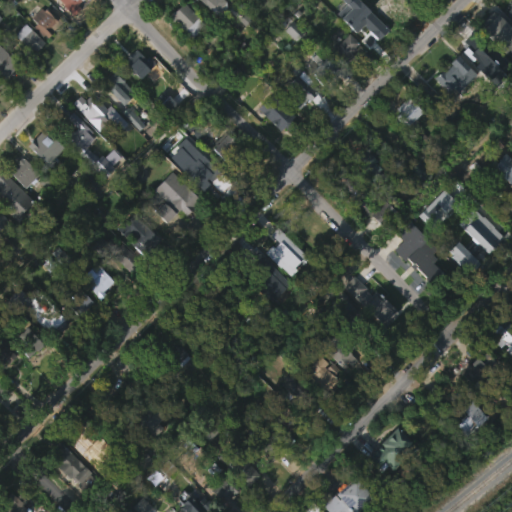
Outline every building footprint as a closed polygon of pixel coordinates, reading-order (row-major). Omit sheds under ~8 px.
[(57,28),(53,32),(69,49),(83,35),(64,15),(68,12),(56,0),(51,0),(48,4),(43,0),(37,7),(57,28)] [(85,0),(86,1),(85,2),(86,3),(79,9),(81,10),(73,18),(56,0),(85,0)] [(225,0),(232,6),(235,3),(252,19),(245,26),(230,11),(223,18),(212,9),(211,11),(198,0),(225,0)] [(396,0),(404,9),(389,21),(373,4),(376,0),(396,0)] [(404,24),(418,10),(408,0),(395,0),(388,9),(404,24)] [(184,2),(204,24),(198,29),(200,31),(191,40),(177,24),(180,22),(176,18),(173,21),(168,16),(184,2)] [(48,6),(63,22),(48,38),(45,34),(43,36),(34,26),(37,24),(31,18),(41,8),(44,10),(48,6)] [(511,44),(506,51),(479,27),(493,11),(511,30),(511,44)] [(212,45),(223,33),(201,12),(189,25),(212,45)] [(363,13),(369,18),(370,17),(383,30),(369,41),(358,30),(356,32),(350,26),(363,13)] [(384,53),(399,40),(382,21),(367,35),(384,53)] [(45,42),(36,51),(33,48),(29,52),(27,50),(25,52),(17,44),(20,40),(14,34),(26,23),(45,42)] [(185,69),(200,55),(180,33),(165,47),(185,69)] [(358,43),(364,49),(344,66),(330,50),(336,44),(337,45),(350,33),(359,42),(358,43)] [(26,50),(43,70),(59,56),(42,37),(26,50)] [(346,57),(363,74),(377,61),(360,43),(346,57)] [(511,66),(489,43),(474,58),(500,86),(510,76),(511,78),(511,66)] [(0,46),(9,55),(12,52),(21,62),(3,80),(0,76),(0,46)] [(137,49),(146,58),(148,56),(156,63),(142,80),(124,62),(128,58),(126,56),(131,51),(133,53),(137,49)] [(319,50),(333,64),(334,63),(340,69),(323,86),(312,74),(313,73),(312,72),(319,65),(312,57),(319,50)] [(10,66),(30,85),(41,73),(21,54),(10,66)] [(280,62),(292,71),(298,64),(286,54),(280,62)] [(475,72),(468,79),(470,81),(458,92),(455,87),(449,93),(434,78),(442,70),(445,72),(453,64),(451,62),(459,55),(475,72)] [(343,91),(357,76),(344,65),(330,79),(343,91)] [(124,106),(102,83),(114,71),(132,90),(125,97),(129,101),(124,106)] [(303,71),(312,80),(308,84),(318,94),(311,101),(310,100),(308,103),(307,101),(300,109),(288,97),(295,90),(288,83),(297,74),(298,76),(303,71)] [(119,93),(136,110),(150,96),(133,79),(119,93)] [(16,96),(0,80),(0,109),(1,111),(16,96)] [(313,95),(323,109),(334,101),(325,87),(313,95)] [(448,118),(453,124),(472,106),(454,87),(430,110),(443,123),(448,118)] [(298,126),(291,133),(285,128),(282,132),(258,109),(273,93),(296,116),(292,120),(298,126)] [(91,94),(115,114),(99,132),(92,126),(97,121),(89,114),(86,117),(77,109),(78,107),(73,103),(80,95),(86,100),(91,94)] [(421,111),(405,126),(396,116),(400,112),(395,108),(407,96),(421,111)] [(119,136),(131,124),(111,103),(99,114),(119,136)] [(295,140),(312,126),(297,108),(280,122),(295,140)] [(93,131),(90,135),(94,138),(81,154),(60,135),(67,128),(72,133),(78,128),(67,118),(72,112),(93,131)] [(99,166),(117,148),(95,126),(86,134),(78,125),(68,134),(99,166)] [(290,147),(267,126),(253,140),(277,162),(290,147)] [(58,144),(41,162),(24,144),(41,127),(58,144)] [(417,147),(407,129),(392,137),(402,156),(417,147)] [(231,140),(247,155),(239,163),(230,154),(223,161),(208,147),(223,132),(231,140)] [(511,148),(511,178),(507,183),(488,165),(492,161),(489,158),(497,148),(490,141),(497,134),(511,148)] [(72,158),(63,169),(79,183),(93,167),(67,144),(62,150),(72,158)] [(426,172),(417,182),(394,160),(407,146),(428,165),(423,170),(426,172)] [(394,174),(380,188),(362,169),(376,156),(394,174)] [(22,157),(40,174),(25,188),(9,172),(18,164),(16,162),(22,157)] [(203,175),(205,177),(214,168),(222,175),(214,182),(220,189),(211,198),(183,169),(193,160),(205,173),(203,175)] [(47,173),(36,164),(24,177),(44,195),(59,179),(50,170),(47,173)] [(208,180),(218,189),(233,174),(223,165),(208,180)] [(0,170),(30,201),(11,219),(0,207),(0,170)] [(362,197),(372,206),(381,197),(398,213),(385,228),(370,214),(369,216),(334,184),(347,170),(368,190),(362,197)] [(196,207),(188,216),(181,209),(167,223),(156,212),(166,202),(155,190),(173,171),(201,200),(195,206),(196,207)] [(413,210),(424,199),(404,177),(393,187),(413,210)] [(486,201),(505,214),(511,205),(511,194),(498,184),(486,201)] [(87,194),(100,209),(108,202),(95,187),(87,194)] [(79,210),(93,220),(98,213),(84,203),(79,210)] [(150,220),(161,232),(151,243),(162,254),(175,240),(182,247),(192,236),(185,229),(189,225),(167,203),(150,220)] [(0,237),(14,252),(31,236),(0,204),(0,237)] [(495,224),(488,232),(470,215),(478,205),(497,222),(495,224)] [(432,255),(456,231),(442,218),(414,247),(425,258),(430,253),(432,255)] [(146,259),(130,243),(135,239),(133,237),(146,224),(161,240),(149,251),(151,253),(146,259)] [(473,224),(493,245),(471,267),(449,246),(473,224)] [(390,242),(379,227),(361,241),(373,256),(390,242)] [(295,248),(276,266),(266,254),(285,236),(295,248)] [(101,237),(106,242),(111,238),(118,246),(122,242),(141,262),(129,273),(112,255),(113,254),(110,251),(101,260),(90,248),(101,237)] [(498,268),(470,238),(453,254),(482,283),(498,268)] [(390,280),(424,314),(436,303),(427,294),(435,286),(404,254),(391,266),(398,272),(390,280)] [(273,273),(261,285),(284,306),(302,287),(272,258),(265,265),(273,273)] [(265,259),(274,269),(265,278),(268,281),(258,290),(243,274),(253,265),(255,267),(265,259)] [(107,295),(100,300),(81,278),(98,263),(116,284),(106,293),(107,295)] [(108,267),(102,273),(96,268),(86,279),(93,285),(99,278),(128,304),(137,293),(108,267)] [(442,283),(465,304),(475,294),(452,273),(442,283)] [(251,295),(244,302),(241,299),(232,307),(220,293),(231,283),(230,281),(235,277),(251,295)] [(79,287),(94,303),(79,317),(66,303),(72,297),(68,293),(73,288),(75,291),(79,287)] [(353,310),(357,314),(359,312),(372,325),(364,333),(360,330),(352,338),(341,327),(347,322),(344,319),(347,317),(338,308),(346,301),(340,294),(343,290),(352,299),(348,302),(355,308),(353,310)] [(266,314),(274,305),(260,291),(251,301),(266,314)] [(37,293),(42,298),(45,295),(65,316),(50,330),(42,322),(41,323),(37,319),(39,318),(30,309),(36,303),(31,298),(37,293)] [(78,311),(95,329),(111,314),(94,296),(78,311)] [(203,342),(194,349),(181,333),(198,318),(209,332),(201,339),(203,342)] [(64,337),(77,348),(89,332),(77,322),(64,337)] [(510,322),(511,324),(511,350),(496,333),(502,328),(503,329),(510,322)] [(380,357),(393,343),(374,325),(360,339),(380,357)] [(46,347),(39,353),(36,350),(27,359),(16,347),(23,341),(18,336),(28,327),(46,347)] [(30,348),(48,368),(64,354),(45,334),(30,348)] [(176,365),(169,373),(152,359),(172,338),(188,353),(176,365)] [(0,339),(17,356),(10,364),(6,361),(0,367),(0,339)] [(339,340),(358,359),(352,365),(348,361),(342,367),(328,352),(336,344),(335,343),(339,340)] [(511,365),(510,368),(498,354),(484,367),(495,379),(498,376),(511,391),(511,365)] [(322,357),(328,364),(325,367),(327,369),(333,364),(339,370),(334,376),(338,380),(328,390),(326,388),(322,392),(302,373),(305,370),(300,365),(306,360),(311,365),(317,359),(319,361),(322,357)] [(27,390),(41,373),(23,358),(13,370),(23,378),(18,383),(27,390)] [(319,401),(315,405),(317,407),(315,409),(313,407),(311,408),(306,403),(300,410),(289,400),(294,395),(281,383),(286,378),(284,376),(292,368),(321,399),(319,401)] [(160,378),(176,398),(187,388),(171,369),(160,378)] [(0,396),(6,402),(17,390),(0,374),(0,396)] [(324,383),(336,396),(343,389),(331,376),(324,383)] [(494,395),(481,381),(454,405),(467,419),(494,395)] [(334,401),(326,394),(325,395),(315,386),(301,401),(323,422),(333,412),(328,407),(334,401)] [(157,412),(152,417),(162,428),(151,438),(143,429),(141,431),(130,418),(136,413),(139,416),(142,413),(137,408),(146,400),(157,412)] [(276,414),(293,431),(304,420),(288,403),(276,414)] [(282,448),(272,458),(270,456),(268,458),(263,454),(261,456),(246,441),(260,426),(282,448)] [(413,451),(408,456),(405,453),(389,470),(380,461),(374,468),(364,459),(378,444),(376,443),(392,426),(411,445),(409,447),(413,451)] [(452,458),(464,468),(482,446),(464,431),(457,440),(462,445),(452,458)] [(131,455),(155,468),(160,459),(153,455),(158,446),(141,437),(131,455)] [(60,440),(74,454),(81,447),(89,455),(80,464),(82,467),(86,464),(93,471),(82,483),(75,476),(74,478),(71,475),(69,477),(56,465),(60,461),(50,450),(60,440)] [(258,477),(248,486),(219,455),(233,442),(260,475),(258,477)] [(364,488),(376,500),(381,495),(389,503),(412,478),(391,458),(364,488)] [(179,475),(186,485),(193,481),(186,470),(179,475)] [(88,511),(90,511),(59,471),(45,482),(68,511),(88,511)] [(226,473),(242,490),(229,500),(225,495),(223,497),(212,485),(226,473)] [(351,511),(345,511),(330,493),(350,476),(368,498),(351,511)] [(184,489),(190,496),(193,493),(197,497),(198,496),(200,498),(204,495),(219,511),(218,511),(190,511),(177,495),(184,489)] [(11,490),(17,496),(20,493),(39,510),(37,511),(4,511),(0,508),(0,507),(7,500),(5,497),(11,490)]
